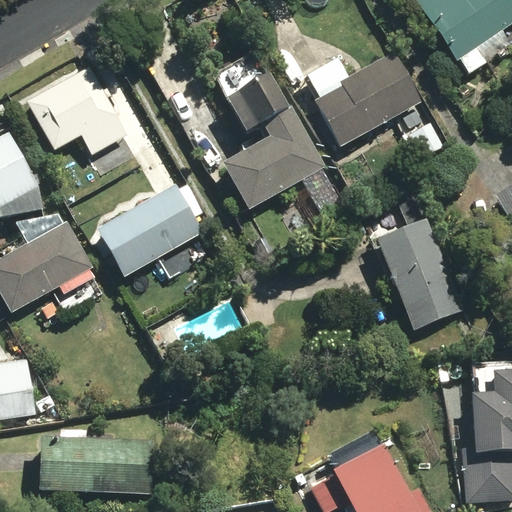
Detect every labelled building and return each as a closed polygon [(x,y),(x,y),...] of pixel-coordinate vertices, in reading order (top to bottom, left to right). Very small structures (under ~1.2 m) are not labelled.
[(511,23),(511,0),(406,0),(399,5),(443,68),(450,64),(460,80),(480,68),(479,66),(504,49),(494,35),(511,23)] [(300,111),(327,155),(412,109),(383,60),(328,91),(329,95),(300,111)] [(71,141),(83,162),(119,140),(79,72),(13,108),(41,158),(71,141)] [(316,172),(261,76),(212,102),(231,139),(249,130),(258,144),(206,173),(235,219),(290,187),(315,224),(337,209),(313,174),(316,172)] [(445,149),(432,123),(407,137),(420,162),(445,149)] [(0,209),(24,196),(0,150),(0,209)] [(511,184),(480,206),(511,253),(511,184)] [(385,198),(401,230),(421,220),(405,188),(385,198)] [(82,238),(110,286),(194,239),(165,190),(82,238)] [(45,215),(45,223),(53,221),(53,214),(45,215)] [(362,249),(404,338),(455,314),(413,225),(362,249)] [(0,258),(0,320),(50,292),(55,301),(85,283),(80,274),(83,272),(57,227),(0,258)] [(219,285),(224,294),(239,287),(235,277),(219,285)] [(0,425),(28,421),(19,365),(0,368),(0,425)] [(511,371),(468,377),(478,454),(456,456),(463,503),(511,497),(511,371)] [(25,498),(144,500),(144,447),(26,446),(25,498)] [(397,500),(372,453),(320,480),(335,511),(421,511),(411,493),(397,500)]
